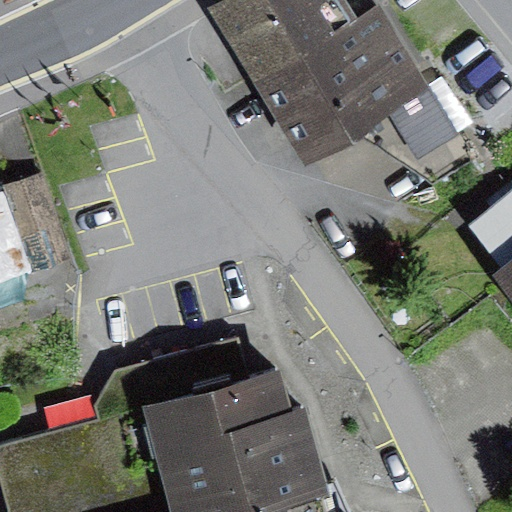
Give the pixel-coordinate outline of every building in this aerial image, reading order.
[(353,0),(217,0),(260,69),(359,9),(353,0)] [(372,0),(359,9),(260,69),(308,145),(384,100),(417,155),(457,130),(378,0),(372,0)] [(6,165),(0,167),(0,302),(31,294),(23,268),(71,253),(43,166),(10,176),(6,165)] [(511,178),(472,211),(504,251),(494,259),(511,280),(511,178)] [(2,444),(21,511),(369,511),(361,484),(299,501),(295,484),(333,473),(307,382),(293,386),(283,349),(113,398),(117,411),(2,444)]
